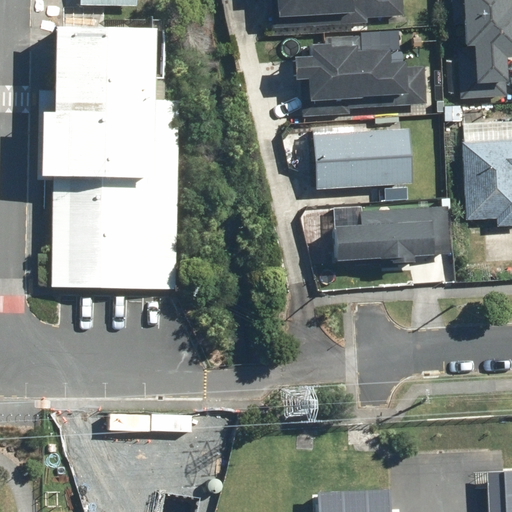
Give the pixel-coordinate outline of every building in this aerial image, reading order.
[(73,0),(74,10),(131,10),(130,0),(73,0)] [(265,0),(266,31),(362,29),(362,22),(395,21),(394,0),(265,0)] [(508,0),(449,0),(448,62),(454,62),(453,105),(500,105),(501,66),(511,66),(511,6),(509,7),(508,0)] [(47,175),(45,287),(60,287),(171,289),(175,99),(145,98),(145,28),(46,26),(42,175),(47,175)] [(393,103),(394,109),(420,108),(422,70),(378,67),(379,56),(355,54),(356,40),(318,38),(318,47),(301,46),(299,66),(284,65),(282,86),(298,87),(297,109),(393,103)] [(439,128),(456,128),(458,225),(491,224),(491,231),(511,230),(511,123),(456,125),(455,109),(439,110),(439,128)] [(368,126),(368,138),(305,139),(306,194),(404,192),(403,137),(383,137),(382,126),(368,126)] [(345,214),(347,264),(416,261),(414,233),(422,233),(421,211),(345,214)] [(392,511),(392,493),(316,495),(316,511),(392,511)]
